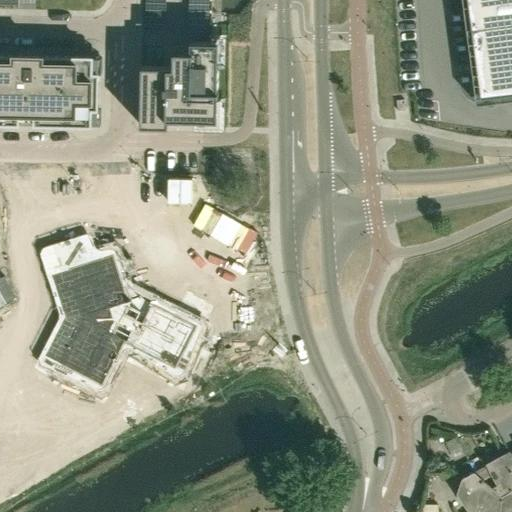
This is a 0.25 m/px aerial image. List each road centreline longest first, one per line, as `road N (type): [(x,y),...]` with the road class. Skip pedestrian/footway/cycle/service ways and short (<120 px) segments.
road 1 (unclassified): [(364,511),(380,481),(383,434),(331,296),(327,210)]
road 2 (unclassified): [(289,212),(308,337),(357,447),(355,511)]
road 3 (secondary): [(511,166),(326,178)]
road 4 (secondary): [(327,210),(511,190)]
road 5 (secondary): [(283,0),(289,178)]
road 6 (secondary): [(326,178),(322,0)]
road 7 (unknown): [(511,103),(455,89),(438,0)]
road 8 (residential): [(0,150),(124,152),(124,134)]
road 9 (residential): [(0,25),(125,27)]
